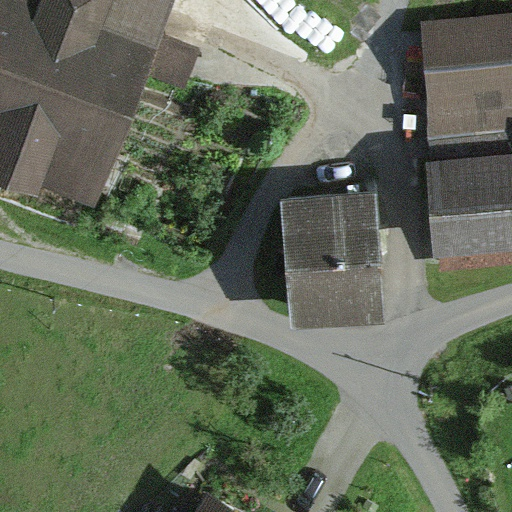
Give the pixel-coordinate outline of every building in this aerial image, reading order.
[(0,0),(0,156),(100,190),(165,0),(0,0)] [(511,16),(425,22),(430,92),(511,87),(511,16)] [(189,78),(205,32),(164,18),(148,64),(189,78)] [(511,158),(435,162),(439,244),(511,241),(511,158)] [(375,188),(290,195),(299,309),(384,303),(375,188)] [(246,511),(210,490),(196,511),(246,511)]
